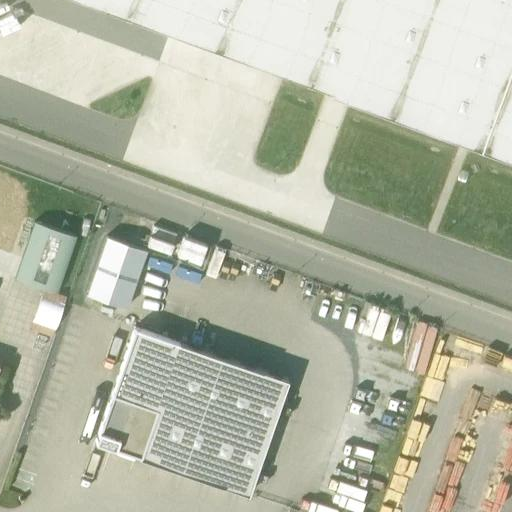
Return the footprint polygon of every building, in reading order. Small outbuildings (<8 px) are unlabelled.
[(511,0),(93,0),(511,152),(511,0)] [(123,215),(120,228),(144,234),(147,221),(123,215)] [(76,235),(34,221),(15,278),(57,292),(76,235)] [(179,254),(206,263),(212,242),(185,234),(179,254)] [(146,249),(107,236),(86,293),(126,307),(146,249)] [(49,323),(59,326),(67,299),(47,293),(44,302),(54,305),(49,323)] [(179,341),(134,326),(95,440),(111,446),(135,454),(139,456),(179,341)] [(287,379),(179,341),(139,456),(248,493),(287,379)] [(135,454),(111,446),(109,451),(121,455),(133,460),(135,454)]
